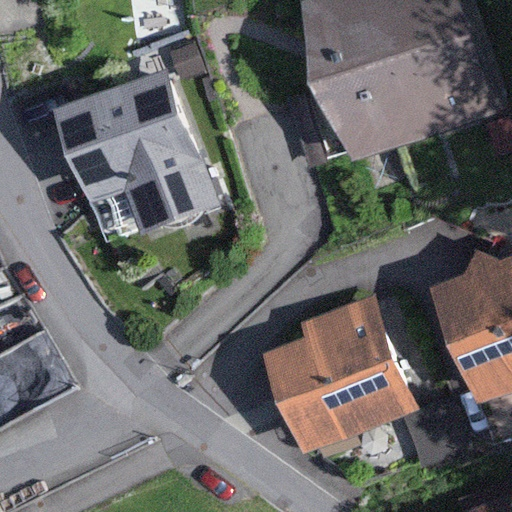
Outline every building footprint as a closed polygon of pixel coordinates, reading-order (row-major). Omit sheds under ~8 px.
[(511,118),(511,91),(480,0),(344,0),(335,3),(390,161),(511,118)] [(241,214),(188,74),(86,112),(121,205),(148,195),(166,242),(241,214)] [(511,402),(511,264),(494,256),(491,279),(462,292),(510,403),(511,402)] [(437,409),(384,296),(319,327),(326,342),(290,359),(336,457),(437,409)] [(511,511),(511,503),(489,511),(511,511)]
